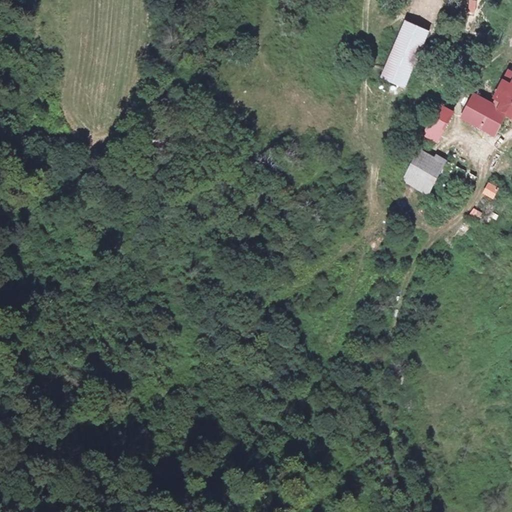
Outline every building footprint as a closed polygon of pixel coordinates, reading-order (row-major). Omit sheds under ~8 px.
[(427,26),(402,16),(379,75),(404,85),(427,26)] [(470,94),(459,115),(493,135),(505,114),(511,117),(511,116),(511,65),(490,103),(470,94)] [(438,105),(421,134),(434,142),(451,113),(438,105)] [(455,210),(474,179),(444,161),(442,165),(420,152),(403,181),(455,210)] [(491,196),(496,188),(486,182),(481,190),(491,196)] [(473,206),(469,214),(480,220),(484,212),(473,206)]
